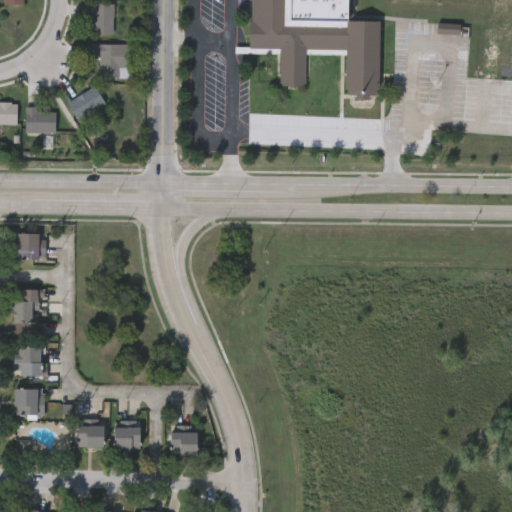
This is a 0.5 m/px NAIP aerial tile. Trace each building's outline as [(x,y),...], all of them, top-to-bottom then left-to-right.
[(249,50),(249,0),(346,0),(346,22),(378,22),(377,99),(344,99),(345,55),(305,54),(304,87),(278,87),(279,50),(249,50)] [(92,17),(87,17),(87,5),(113,5),(113,35),(92,35),(92,17)] [(130,79),(99,79),(99,60),(90,60),(90,45),(130,45),(130,79)] [(104,106),(76,120),(67,102),(95,88),(104,106)] [(0,104),(16,104),(16,126),(0,125),(0,104)] [(54,134),(25,134),(25,110),(54,110),(54,134)] [(21,259),(21,252),(15,252),(15,233),(43,233),(43,259),(21,259)] [(13,283),(39,283),(38,321),(12,320),(13,283)] [(12,365),(12,347),(40,347),(40,376),(18,376),(18,365),(12,365)] [(13,388),(43,388),(43,415),(13,415),(13,388)] [(112,423),(138,423),(138,449),(112,449),(112,423)] [(76,447),(76,425),(102,425),(102,447),(76,447)] [(196,431),(196,455),(169,455),(169,431),(196,431)]
